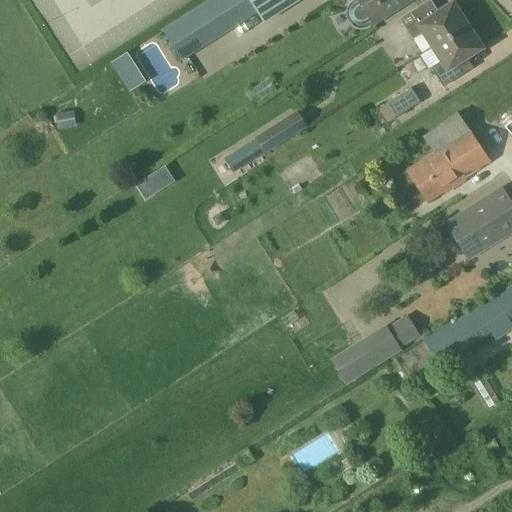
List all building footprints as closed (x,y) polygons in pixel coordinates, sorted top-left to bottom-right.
[(267,4),(275,18),(303,0),(205,0),(171,21),(190,51),(267,4)] [(353,0),(352,1),(351,3),(349,4),(349,6),(348,8),(347,10),(347,13),(348,15),(348,17),(349,19),(350,21),(351,22),(353,24),(354,25),(356,26),(358,27),(360,28),(362,28),(365,28),(367,27),(369,27),(371,26),(410,0),(353,0)] [(432,47),(467,24),(453,2),(432,15),(425,3),(400,19),(413,40),(423,33),(432,47)] [(467,24),(432,47),(440,60),(430,66),(443,87),(469,70),(462,60),(482,47),(467,24)] [(132,52),(116,60),(130,90),(147,82),(132,52)] [(511,71),(493,90),(511,109),(511,71)] [(419,101),(410,87),(387,103),(396,116),(419,101)] [(488,159),(469,131),(457,113),(422,136),(434,154),(408,172),(427,201),(488,159)] [(263,153),(303,127),(294,114),(254,140),(263,153)] [(149,175),(136,184),(145,199),(159,190),(149,175)] [(511,230),(511,203),(502,188),(446,223),(468,258),(511,230)] [(511,329),(511,285),(511,284),(457,319),(478,352),(511,329)] [(416,336),(406,319),(385,330),(396,348),(416,336)] [(465,345),(449,320),(422,338),(438,362),(465,345)] [(330,368),(343,388),(398,353),(383,329),(353,347),(328,364),(330,368)]
